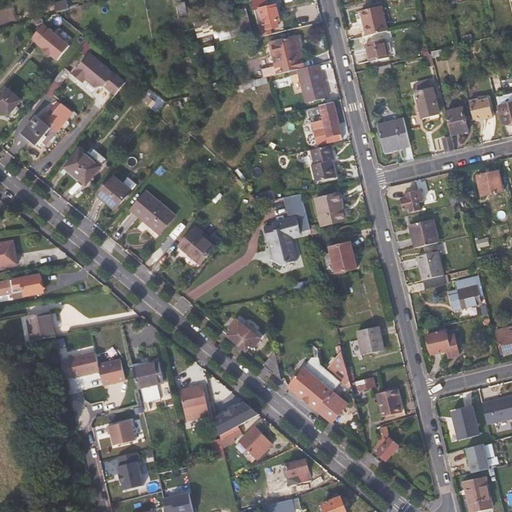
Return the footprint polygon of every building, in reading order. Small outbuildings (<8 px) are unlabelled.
[(55,6),(54,0),(46,0),(48,8),(55,6)] [(85,5),(83,0),(73,0),(74,2),(55,6),(57,13),(85,5)] [(281,22),(277,5),(269,7),(267,0),(252,0),(251,0),(254,12),(259,10),(262,23),(258,25),(261,36),(266,35),(265,31),(280,27),(279,22),(281,22)] [(389,32),(382,7),(361,12),(363,22),(360,23),(364,38),(389,32)] [(252,32),(246,10),(226,15),(232,37),(252,32)] [(323,22),(320,12),(305,16),(307,26),(323,22)] [(78,30),(70,24),(68,22),(64,28),(73,35),(78,30)] [(194,36),(197,26),(192,24),(189,34),(194,36)] [(298,70),(301,69),(305,68),(303,63),(300,63),(297,53),(300,51),(303,44),(301,36),(269,44),(274,66),(269,68),(271,76),(298,70)] [(86,55),(95,44),(89,40),(80,51),(86,55)] [(389,58),(385,40),(366,45),(370,62),(389,58)] [(127,83),(91,54),(74,74),(84,83),(88,78),(92,81),(90,82),(97,88),(106,86),(117,95),(127,83)] [(327,98),(319,65),(305,68),(301,69),(298,70),(306,103),(327,98)] [(271,76),(269,68),(261,69),(263,78),(267,78),(271,76)] [(61,85),(70,74),(64,69),(55,80),(61,85)] [(234,92),(268,84),(267,78),(263,78),(233,86),(234,92)] [(51,98),(61,85),(55,80),(45,93),(51,98)] [(0,108),(9,116),(22,101),(7,88),(0,97),(0,108)] [(440,116),(433,88),(416,92),(423,120),(440,116)] [(156,103),(144,94),(140,99),(152,109),(156,103)] [(494,118),(489,99),(480,102),(479,100),(470,102),(475,122),(479,121),(479,122),(494,118)] [(344,140),(335,104),(321,108),(324,120),(312,123),(318,146),(329,144),(344,140)] [(511,123),(511,104),(498,108),(502,126),(511,123)] [(47,147),(73,115),(62,106),(52,118),(48,115),(42,122),(37,118),(23,135),(37,146),(41,142),(47,147)] [(469,133),(463,108),(446,113),(452,137),(469,133)] [(411,147),(405,120),(379,126),(385,153),(411,147)] [(456,151),(452,137),(446,139),(449,152),(456,151)] [(333,159),(329,144),(318,146),(309,148),(314,164),(311,165),(315,181),(335,177),(331,165),(330,165),(329,160),(333,159)] [(102,167),(81,149),(65,168),(87,186),(102,167)] [(503,192),(499,173),(477,178),(482,197),(503,192)] [(133,191),(114,176),(97,195),(116,211),(133,191)] [(424,202),(421,191),(407,194),(408,198),(401,199),(404,211),(409,210),(410,214),(422,211),(420,203),(424,202)] [(176,216),(147,193),(132,211),(160,235),(176,216)] [(346,220),(340,194),(316,200),(322,226),(346,220)] [(297,262),(291,240),(302,237),(301,233),(311,231),(302,195),(285,199),(290,219),(273,223),(274,227),(264,229),(268,243),(270,242),(273,256),(271,259),(286,268),(288,264),(297,262)] [(439,243),(433,221),(410,227),(415,249),(439,243)] [(215,248),(201,235),(203,233),(197,227),(179,247),(200,265),(215,248)] [(330,242),(327,232),(315,235),(317,245),(330,242)] [(0,268),(18,266),(14,241),(0,243),(0,268)] [(358,269),(351,243),(330,248),(332,254),(318,257),(320,263),(325,262),(328,276),(358,269)] [(444,277),(438,253),(418,257),(424,281),(444,277)] [(44,294),(41,276),(14,281),(16,291),(24,290),(25,298),(44,294)] [(447,276),(444,277),(424,281),(426,290),(449,284),(447,276)] [(451,292),(455,312),(486,304),(480,276),(456,282),(458,290),(451,292)] [(257,326),(266,315),(265,311),(255,324),(257,326)] [(56,339),(51,313),(28,317),(32,343),(38,342),(56,339)] [(239,344),(253,327),(240,316),(231,327),(231,332),(228,335),(239,344)] [(265,337),(253,327),(239,344),(248,352),(251,349),(255,348),(265,337)] [(385,352),(379,327),(358,332),(363,356),(385,352)] [(511,328),(497,332),(502,355),(511,352),(511,328)] [(460,357),(455,336),(448,337),(447,332),(428,336),(432,355),(448,352),(450,359),(460,357)] [(77,376),(101,372),(100,365),(97,351),(73,356),(77,376)] [(347,368),(343,352),(327,370),(349,389),(352,387),(351,384),(347,368)] [(282,380),(277,361),(275,353),(264,365),(282,380)] [(123,359),(100,365),(105,386),(128,381),(123,359)] [(165,384),(160,363),(133,368),(138,390),(165,384)] [(356,383),(367,380),(366,375),(355,378),(352,367),(347,368),(351,384),(356,383)] [(334,391),(306,369),(290,387),(318,410),(332,394),(334,391)] [(377,387),(374,378),(367,380),(356,383),(359,392),(377,387)] [(209,414),(203,386),(180,392),(185,414),(187,414),(188,418),(209,414)] [(402,413),(396,390),(377,395),(383,418),(402,413)] [(334,423),(350,405),(339,395),(337,398),(332,394),(318,410),(334,423)] [(511,395),(483,402),(489,426),(511,420),(511,395)] [(247,401),(218,416),(220,437),(236,428),(262,414),(247,401)] [(460,440),(484,433),(476,405),(453,411),(460,440)] [(114,444),(136,440),(132,420),(106,426),(108,434),(112,434),(114,444)] [(387,461),(399,447),(389,438),(389,426),(383,426),(382,436),(372,448),(387,461)] [(241,437),(236,428),(232,431),(220,437),(221,440),(223,447),(241,437)] [(271,444),(256,428),(241,442),(258,460),(270,450),(268,447),(271,444)] [(472,473),(492,468),(486,443),(467,448),(472,473)] [(118,467),(124,491),(146,485),(138,453),(117,458),(119,466),(118,467)] [(310,475),(306,461),(286,466),(288,479),(269,483),(274,505),(293,500),(290,487),(309,482),(308,476),(310,475)] [(481,511),(493,509),(486,477),(464,483),(470,511),(481,511)] [(196,511),(191,493),(191,491),(170,496),(173,511),(196,511)] [(346,511),(341,498),(323,505),(325,511),(346,511)]
